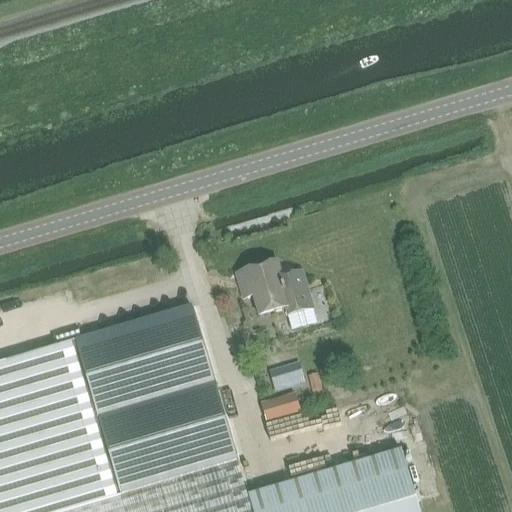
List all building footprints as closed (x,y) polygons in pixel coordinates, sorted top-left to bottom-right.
[(278,264),(237,276),(244,301),(254,298),(260,318),(286,311),(289,318),(314,310),(303,274),(283,280),(278,264)] [(192,310),(76,345),(122,499),(238,463),(192,310)] [(76,344),(0,366),(0,511),(77,511),(122,499),(76,345),(76,344)] [(289,368),(295,388),(305,385),(299,365),(289,368)] [(263,405),(269,425),(301,416),(295,396),(263,405)] [(249,500),(252,511),(419,511),(402,453),(249,500)] [(237,511),(224,470),(99,511),(237,511)]
